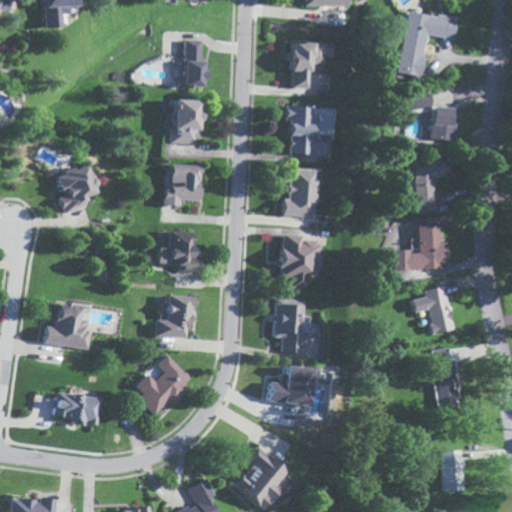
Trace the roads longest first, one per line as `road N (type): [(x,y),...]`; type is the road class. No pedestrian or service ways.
road 1 (residential): [(0,457),(119,468),(159,455),(206,414),(231,330),(244,0)]
road 2 (residential): [(504,0),(485,248),(486,296),(511,412)]
road 3 (residential): [(0,398),(18,270),(10,231)]
